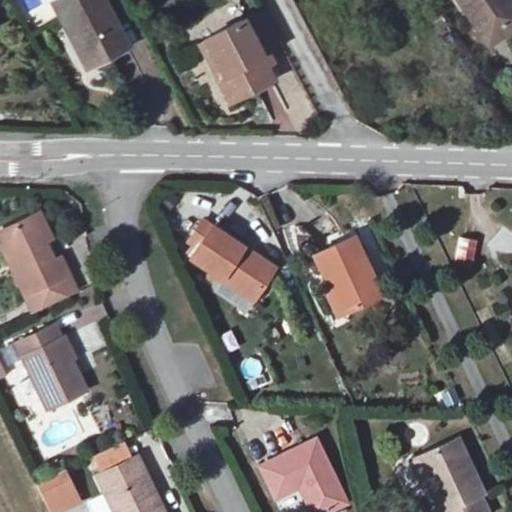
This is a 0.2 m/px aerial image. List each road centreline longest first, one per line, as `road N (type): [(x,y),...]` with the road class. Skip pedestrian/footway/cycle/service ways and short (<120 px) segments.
road 1 (residential): [(120,154),(511,169)]
road 2 (residential): [(230,511),(155,331),(120,154)]
road 3 (residential): [(0,153),(120,154)]
